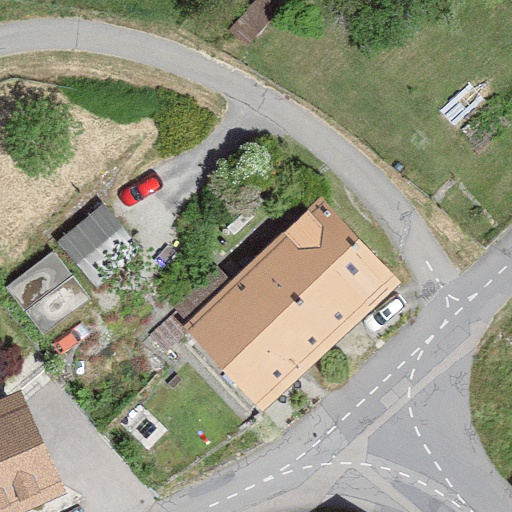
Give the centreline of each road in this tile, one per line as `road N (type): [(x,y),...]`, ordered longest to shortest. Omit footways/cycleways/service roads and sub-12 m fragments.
road 1 (residential): [(0,52),(68,40),(167,58),(277,110),(397,214),(465,327)]
road 2 (residential): [(383,433),(200,511)]
road 3 (residential): [(465,327),(383,433)]
road 4 (residential): [(474,511),(383,433)]
